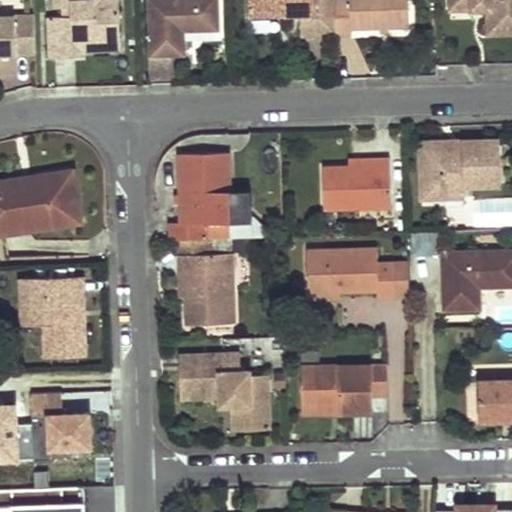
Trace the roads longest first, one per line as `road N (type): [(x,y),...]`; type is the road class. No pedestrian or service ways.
road 1 (residential): [(133,111),(511,99)]
road 2 (residential): [(139,472),(511,463)]
road 3 (residential): [(133,111),(139,472)]
road 4 (residential): [(0,121),(133,111)]
